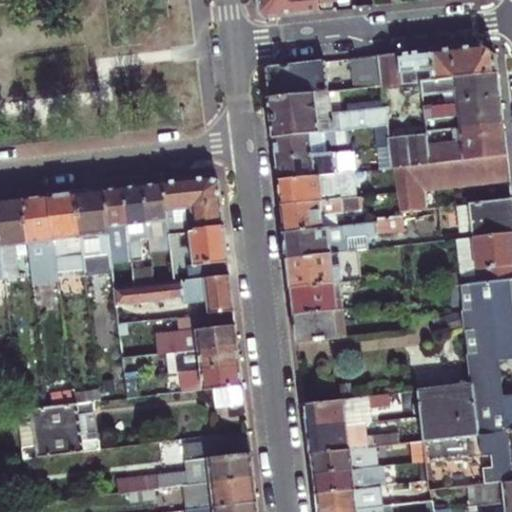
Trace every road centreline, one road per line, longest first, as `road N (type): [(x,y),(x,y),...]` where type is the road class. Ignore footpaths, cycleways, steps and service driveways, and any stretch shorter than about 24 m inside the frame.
road 1 (residential): [(243,144),(287,511)]
road 2 (residential): [(511,12),(233,49)]
road 3 (residential): [(0,173),(243,144)]
